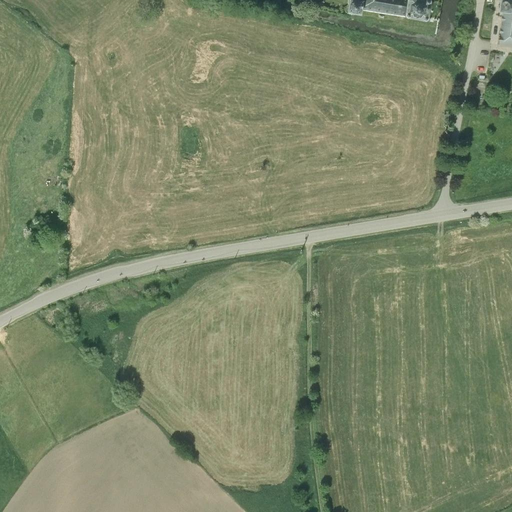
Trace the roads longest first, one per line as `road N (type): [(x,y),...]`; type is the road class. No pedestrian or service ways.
road 1 (tertiary): [(511,204),(185,259),(98,281),(0,323)]
road 2 (track): [(322,511),(310,405),(308,238)]
